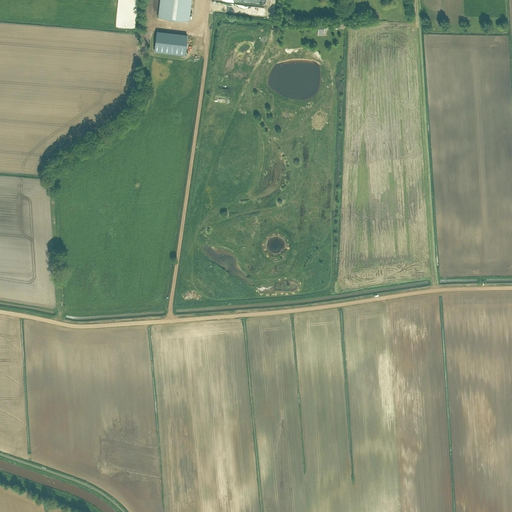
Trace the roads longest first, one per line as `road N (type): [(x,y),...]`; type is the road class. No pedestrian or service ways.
road 1 (track): [(60,323),(53,167),(138,104),(146,0)]
road 2 (track): [(170,319),(212,7),(201,5)]
road 3 (track): [(433,290),(416,0)]
